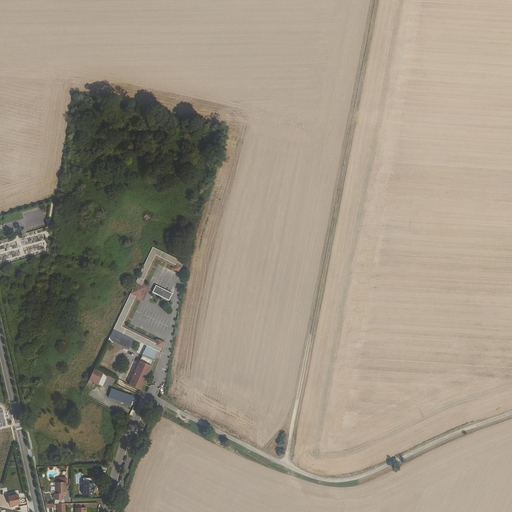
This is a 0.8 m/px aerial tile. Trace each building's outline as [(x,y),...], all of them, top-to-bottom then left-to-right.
[(160,352),(163,342),(159,340),(157,344),(121,327),(136,296),(140,298),(145,288),(141,286),(155,255),(176,265),(174,270),(179,272),(184,261),(153,247),(113,330),(160,352)] [(157,344),(159,340),(157,339),(156,341),(124,326),(137,299),(143,302),(150,288),(144,285),(156,258),(173,266),(172,269),(174,270),(176,265),(155,255),(141,286),(145,288),(140,298),(136,296),(121,327),(157,344)] [(156,286),(152,293),(169,302),(172,295),(156,286)] [(137,353),(142,355),(146,346),(140,344),(137,353)] [(142,390),(145,384),(153,366),(140,361),(130,383),(142,390)] [(104,372),(95,368),(90,380),(99,384),(104,372)] [(135,397),(112,389),(110,397),(132,405),(135,397)] [(93,478),(83,479),(84,496),(94,496),(94,493),(94,492),(94,487),(93,487),(93,478)] [(66,486),(66,482),(59,482),(55,483),(56,494),(54,494),(54,500),(64,500),(63,494),(66,494),(66,490),(68,490),(68,486),(66,486)] [(17,495),(8,497),(10,506),(19,504),(17,495)]
